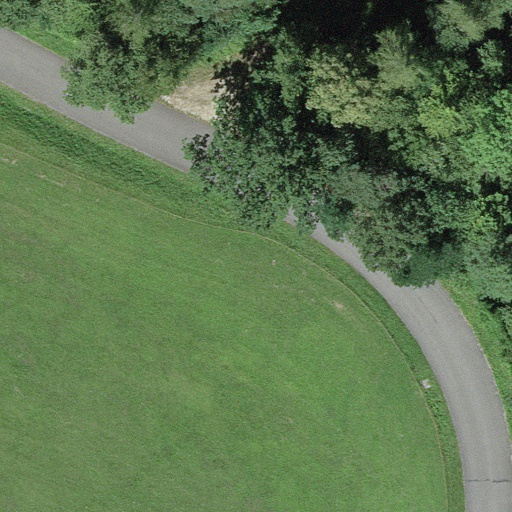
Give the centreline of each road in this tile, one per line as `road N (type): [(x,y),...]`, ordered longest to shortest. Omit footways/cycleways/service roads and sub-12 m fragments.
road 1 (track): [(486,511),(478,403),(405,290),(286,200),(0,50)]
road 2 (track): [(339,0),(157,138)]
